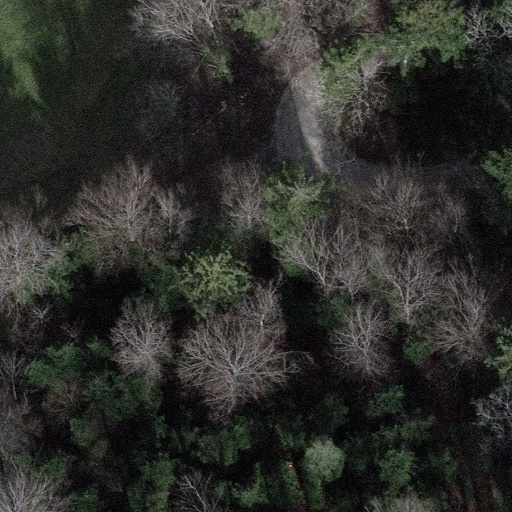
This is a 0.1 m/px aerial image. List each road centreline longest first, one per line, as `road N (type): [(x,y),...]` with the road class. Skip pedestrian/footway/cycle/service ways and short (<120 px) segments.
road 1 (track): [(511,170),(385,192),(277,137),(485,0)]
road 2 (track): [(277,137),(0,285)]
